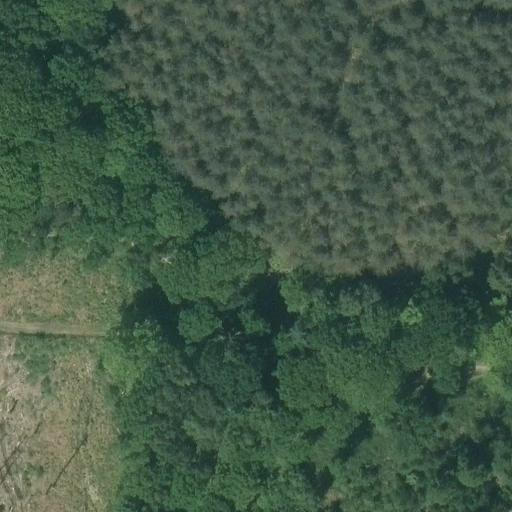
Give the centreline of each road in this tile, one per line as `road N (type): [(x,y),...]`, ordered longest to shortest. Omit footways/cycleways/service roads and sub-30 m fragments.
road 1 (unknown): [(0,233),(133,244),(196,275),(400,281),(482,292),(511,305)]
road 2 (track): [(32,0),(335,346)]
road 3 (track): [(485,368),(281,435),(186,511)]
road 4 (track): [(511,369),(335,346)]
